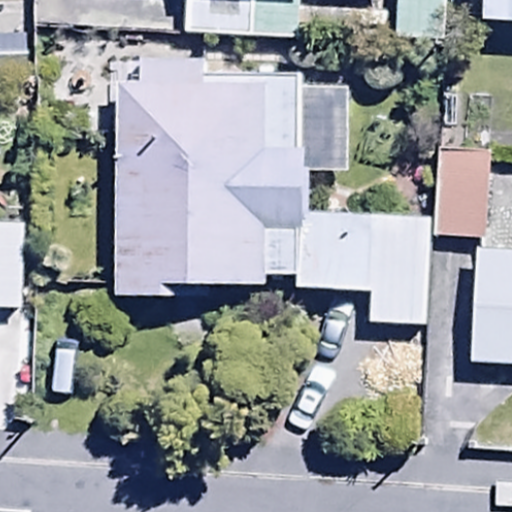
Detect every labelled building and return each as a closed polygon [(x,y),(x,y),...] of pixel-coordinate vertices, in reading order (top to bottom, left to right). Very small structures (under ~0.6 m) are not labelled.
[(386,0),(187,0),(185,44),(298,50),(300,0),(308,0),(387,4),(386,0)] [(445,59),(446,0),(398,0),(397,58),(445,59)] [(511,0),(486,0),(485,43),(511,44),(511,0)] [(0,94),(30,95),(30,6),(0,5),(0,94)] [(140,100),(121,100),(115,314),(269,318),(269,295),(295,295),(295,305),(368,307),(367,338),(428,340),(431,232),(313,229),(315,185),(347,186),(350,88),(212,84),(212,68),(141,67),(140,100)] [(439,160),(436,252),(491,254),(495,161),(439,160)] [(0,326),(24,327),(25,235),(0,234),(0,326)] [(511,265),(478,263),(469,374),(511,377),(511,265)]
